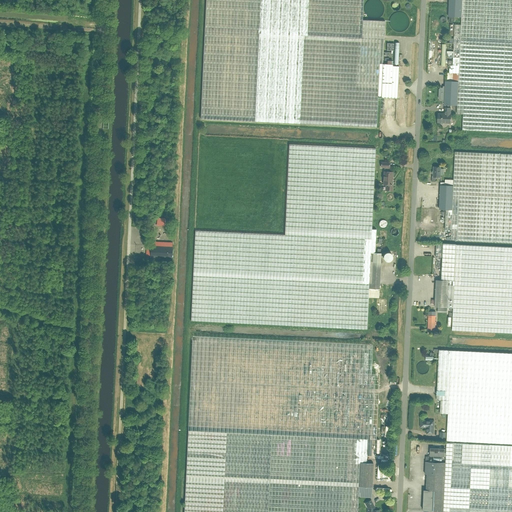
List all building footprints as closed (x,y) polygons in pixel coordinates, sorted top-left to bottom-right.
[(205,0),(200,119),(376,127),(378,96),(379,62),(383,63),(385,21),(362,20),(363,0),(205,0)] [(453,73),(447,73),(447,81),(458,81),(457,105),(457,113),(463,114),(462,130),(511,132),(511,0),(462,0),(461,17),(461,25),(455,24),(454,38),(450,38),(449,43),(454,43),(453,51),(447,51),(447,57),(453,57),(453,65),(459,66),(459,73),(453,73)] [(462,0),(449,0),(449,16),(461,17),(462,0)] [(392,63),(392,61),(388,60),(388,58),(384,58),(384,63),(383,63),(379,62),(378,96),(397,97),(399,65),(393,64),(393,63),(392,63)] [(458,81),(447,81),(445,81),(445,88),(441,88),(439,89),(439,98),(440,100),(445,100),(444,105),(457,105),(458,81)] [(450,114),(451,108),(445,108),(445,114),(438,114),(438,123),(451,123),(451,114),(450,114)] [(371,253),(375,253),(376,229),(372,229),(376,148),(289,144),(285,235),(195,230),(191,321),(193,321),(367,329),(369,298),(369,289),(371,253)] [(452,210),(446,210),(445,230),(451,230),(451,240),(511,242),(511,154),(455,152),(453,186),(452,210)] [(389,168),(389,163),(381,162),(381,167),(384,167),(384,171),(383,184),(386,185),(385,190),(392,191),(393,185),(391,184),(392,177),(392,172),(393,172),(388,172),(388,168),(389,168)] [(441,177),(441,167),(433,167),(433,176),(432,176),(432,182),(436,182),(436,177),(441,177)] [(452,210),(453,186),(453,180),(445,179),(445,182),(441,182),(441,185),(439,209),(446,210),(452,210)] [(442,257),(441,280),(455,281),(453,308),(452,330),(511,332),(511,246),(436,243),(436,257),(442,257)] [(172,257),(172,247),(151,246),(150,256),(160,257),(172,257)] [(387,261),(388,261),(389,260),(390,260),(391,259),(392,258),(392,257),(392,256),(392,255),(391,254),(391,253),(390,253),(389,252),(388,252),(387,252),(386,252),(385,252),(385,253),(384,253),(383,254),(383,255),(383,256),(383,257),(383,258),(383,259),(384,259),(384,260),(385,260),(386,261),(387,261)] [(381,254),(375,253),(371,253),(369,289),(369,298),(379,298),(381,254)] [(455,281),(441,280),(436,280),(435,307),(453,308),(455,281)] [(188,430),(184,511),(357,511),(359,493),(367,493),(368,487),(359,487),(360,462),(360,461),(367,461),(367,449),(368,439),(376,439),(376,430),(378,389),(379,374),(371,374),(372,344),(193,336),(188,430)] [(511,353),(439,350),(437,389),(446,390),(446,395),(437,394),(437,399),(441,400),(440,413),(448,414),(447,440),(511,443),(511,353)] [(433,434),(434,421),(421,420),(421,427),(427,427),(427,434),(433,434)] [(446,462),(443,511),(511,511),(511,445),(446,442),(446,449),(446,457),(446,462)] [(446,457),(446,449),(430,448),(430,456),(446,457)] [(443,511),(446,462),(426,461),(425,474),(427,474),(426,490),(424,490),(423,510),(443,511)] [(360,462),(359,487),(368,487),(372,487),(373,463),(367,463),(360,462)] [(379,511),(374,511),(374,508),(375,508),(371,500),(365,503),(368,508),(367,511),(379,511)]
